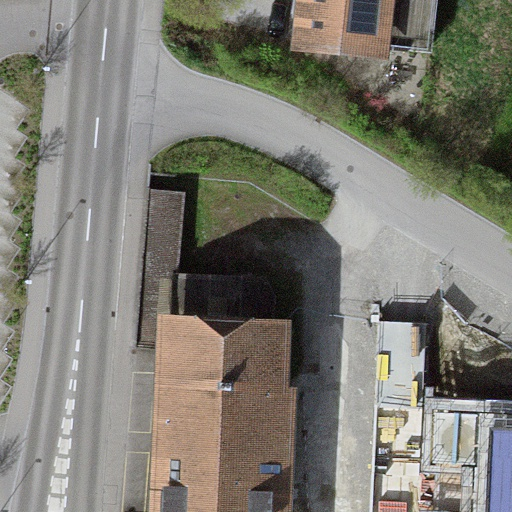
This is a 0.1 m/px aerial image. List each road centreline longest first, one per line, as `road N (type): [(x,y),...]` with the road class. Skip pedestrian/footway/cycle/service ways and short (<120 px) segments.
road 1 (residential): [(100,91),(261,119),(511,258)]
road 2 (primary): [(55,511),(100,91)]
